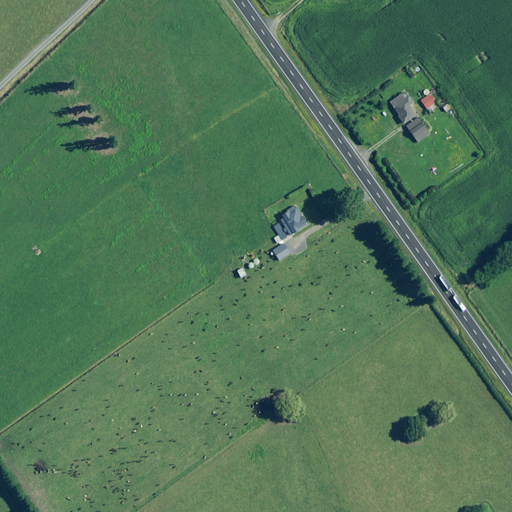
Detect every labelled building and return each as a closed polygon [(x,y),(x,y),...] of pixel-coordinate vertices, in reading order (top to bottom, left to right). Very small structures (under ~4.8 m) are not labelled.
[(414,102),(406,91),(390,101),(399,115),(398,116),(403,124),(417,114),(411,104),(414,102)] [(437,102),(430,94),(421,101),(427,109),(437,102)] [(451,108),(448,103),(443,107),(446,112),(451,108)] [(430,134),(418,118),(407,126),(418,143),(430,134)] [(308,225),(296,206),(282,215),(285,220),(274,227),(279,235),(274,238),(277,243),(289,235),(290,236),(308,225)] [(247,274),(243,267),(237,271),(241,278),(247,274)]
